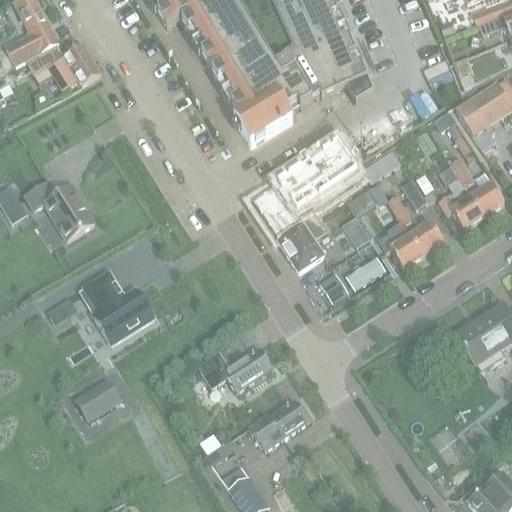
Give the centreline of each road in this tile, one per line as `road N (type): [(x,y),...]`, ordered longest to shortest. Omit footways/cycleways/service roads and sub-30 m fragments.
road 1 (tertiary): [(318,368),(88,0)]
road 2 (residential): [(318,368),(511,242)]
road 3 (tertiary): [(409,511),(318,368)]
